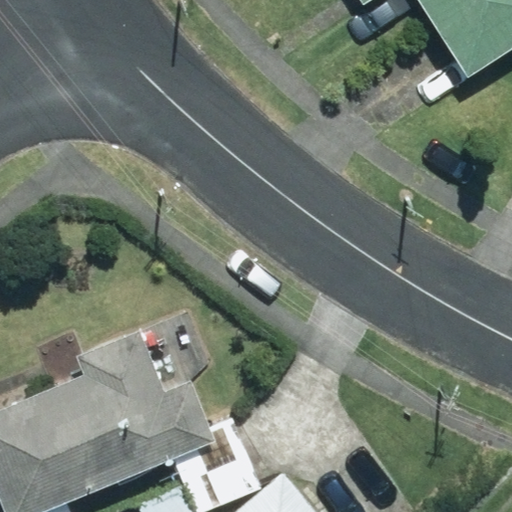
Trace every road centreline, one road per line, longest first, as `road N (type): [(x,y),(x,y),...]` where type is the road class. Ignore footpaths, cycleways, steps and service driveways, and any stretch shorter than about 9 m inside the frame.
road 1 (residential): [(511,340),(380,264),(301,206),(143,75),(93,20)]
road 2 (residential): [(0,104),(93,20)]
